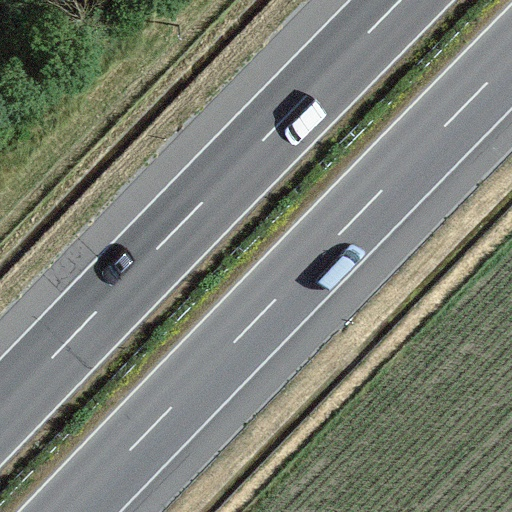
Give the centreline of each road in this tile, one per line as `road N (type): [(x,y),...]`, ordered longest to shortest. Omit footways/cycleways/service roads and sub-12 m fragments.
road 1 (motorway): [(71,511),(511,58)]
road 2 (motorway): [(401,0),(0,412)]
